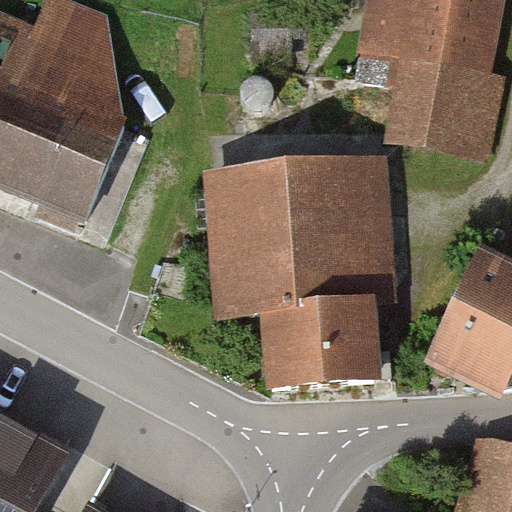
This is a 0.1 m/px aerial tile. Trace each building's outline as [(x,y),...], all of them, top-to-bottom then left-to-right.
[(368,0),(357,63),(397,70),(383,152),(491,171),(507,83),(491,81),(505,0),(368,0)] [(40,36),(0,17),(0,205),(79,237),(116,133),(110,22),(58,1),(40,36)] [(391,162),(199,180),(212,319),(256,315),(264,396),(379,386),(372,313),(405,310),(391,162)] [(511,365),(511,274),(471,256),(420,373),(494,406),(511,365)] [(13,417),(0,410),(0,511),(101,511),(109,497),(0,441),(13,417)] [(511,511),(511,452),(494,448),(476,511),(511,511)]
